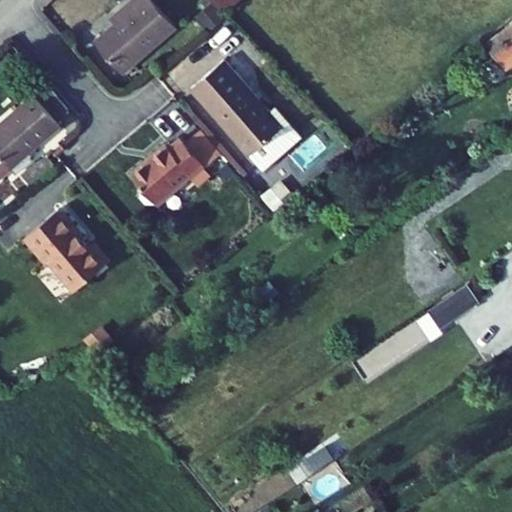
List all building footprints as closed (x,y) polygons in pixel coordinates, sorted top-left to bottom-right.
[(83,33),(109,64),(164,19),(147,0),(108,0),(114,7),(102,18),(83,33)] [(96,10),(102,18),(114,7),(108,0),(96,10)] [(213,3),(209,0),(202,0),(192,10),(202,21),(217,8),(213,3)] [(511,39),(492,55),(508,75),(511,71),(511,39)] [(179,82),(235,149),(267,122),(255,107),(212,55),(179,82)] [(20,81),(0,98),(0,150),(46,111),(20,81)] [(262,101),(255,107),(267,122),(235,149),(248,164),(287,132),(262,101)] [(144,204),(146,206),(193,168),(171,141),(159,150),(155,146),(120,175),(132,190),(129,192),(128,197),(136,206),(141,206),(144,204)] [(33,253),(59,285),(93,256),(77,236),(70,242),(61,231),(64,229),(43,203),(9,232),(29,257),(33,253)] [(469,278),(428,304),(441,323),(481,297),(469,278)] [(384,332),(391,349),(432,333),(425,316),(384,332)]
